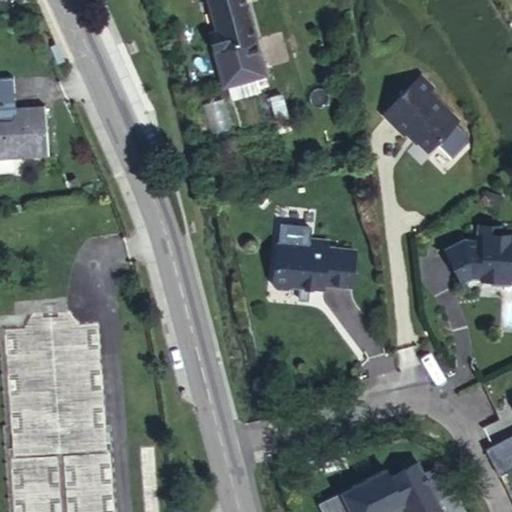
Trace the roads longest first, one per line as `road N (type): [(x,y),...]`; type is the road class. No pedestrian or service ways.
road 1 (tertiary): [(57,0),(152,212),(220,451)]
road 2 (residential): [(220,451),(341,403),(399,396),(431,403),(460,428),(494,511)]
